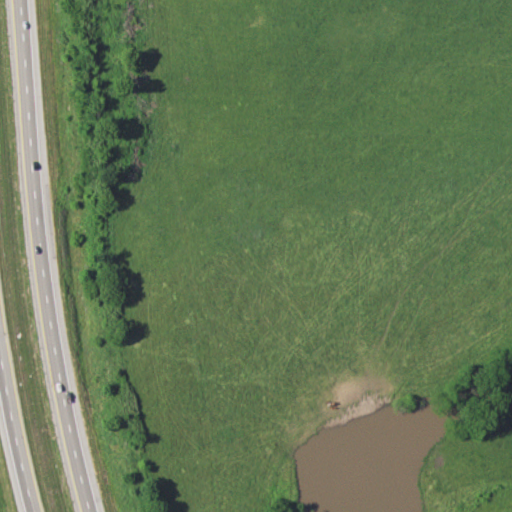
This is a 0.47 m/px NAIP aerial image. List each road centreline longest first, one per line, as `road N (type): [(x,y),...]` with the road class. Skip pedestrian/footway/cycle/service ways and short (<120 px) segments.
road 1 (motorway): [(89,511),(55,342),(18,0)]
road 2 (motorway): [(0,334),(38,511)]
